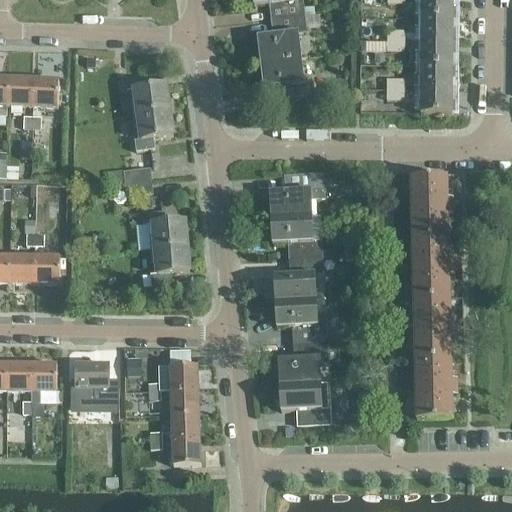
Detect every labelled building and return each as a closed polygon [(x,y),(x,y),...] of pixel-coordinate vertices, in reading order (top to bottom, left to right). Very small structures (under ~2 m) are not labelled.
[(303,0),(254,0),(255,7),(254,7),(254,9),(271,7),(273,23),(306,18),(303,0)] [(422,0),(422,20),(453,20),(453,0),(422,0)] [(259,41),(262,66),(302,61),(299,37),(308,35),(307,32),(321,30),(319,18),(306,19),(306,18),(273,23),(275,38),(258,40),(258,42),(259,41)] [(422,20),(422,44),(453,45),(453,20),(422,20)] [(388,44),(407,44),(404,34),(388,34),(388,44)] [(407,44),(388,44),(388,55),(404,55),(407,44)] [(422,44),(421,68),(453,69),(453,45),(422,44)] [(281,90),(283,106),(314,102),(312,85),(305,86),(302,61),(262,66),(265,90),(264,91),(264,92),(281,90)] [(421,92),(453,93),(453,69),(421,68),(421,92)] [(127,82),(129,94),(133,93),(136,118),(171,113),(168,88),(147,91),(145,79),(127,82)] [(10,82),(0,81),(0,118),(8,119),(9,109),(10,82)] [(34,83),(10,82),(9,109),(33,110),(34,83)] [(34,83),(33,110),(59,111),(60,84),(34,83)] [(388,93),(406,93),(403,83),(388,83),(388,93)] [(453,118),(453,93),(421,92),(421,117),(453,118)] [(406,93),(388,93),(388,103),(403,103),(406,93)] [(175,138),(171,113),(136,118),(139,143),(135,144),(137,156),(155,153),(154,141),(175,138)] [(33,132),(33,120),(25,120),(24,132),(33,132)] [(33,120),(33,132),(41,133),(42,121),(33,120)] [(126,188),(151,185),(149,172),(125,175),(126,188)] [(273,195),(274,221),(313,219),(312,203),(325,202),(323,177),(290,178),(291,194),(273,195)] [(411,180),(412,211),(454,210),(454,202),(449,202),(448,179),(411,180)] [(152,198),(151,185),(126,188),(128,201),(152,198)] [(454,210),(412,211),(413,241),(450,240),(449,218),(454,217),(454,210)] [(164,215),(146,216),(147,228),(151,228),(153,253),(190,250),(187,224),(165,226),(164,215)] [(321,219),(313,219),(274,221),(276,247),(289,247),(290,262),(323,261),(321,219)] [(36,250),(36,238),(28,238),(27,250),(36,250)] [(36,238),(36,250),(45,250),(45,238),(36,238)] [(450,240),(413,241),(414,271),(455,270),(455,263),(450,263),(450,240)] [(190,250),(153,253),(156,278),(151,278),(153,290),(171,288),(170,277),(192,275),(190,250)] [(0,258),(0,287),(10,287),(11,259),(0,258)] [(11,259),(10,287),(35,288),(35,260),(11,259)] [(61,260),(45,260),(35,260),(35,288),(60,288),(61,260)] [(277,279),(279,305),(318,303),(316,278),(324,278),(323,261),(290,262),(291,278),(277,279)] [(455,270),(414,271),(414,302),(451,301),(451,278),(456,278),(455,270)] [(451,301),(414,302),(415,332),(457,331),(457,323),(452,323),(451,301)] [(326,303),(318,303),(279,305),(280,331),(293,330),(294,346),(328,344),(326,303)] [(415,332),(416,362),(453,361),(452,338),(457,338),(457,331),(415,332)] [(282,363),(283,389),(322,387),(321,371),(329,370),(328,344),(294,346),(295,362),(282,363)] [(173,366),(192,366),(192,353),(173,353),(173,366)] [(416,362),(416,392),(458,391),(458,384),(453,383),(453,361),(416,362)] [(32,367),(8,367),(7,395),(23,395),(23,418),(32,418),(32,367)] [(58,367),(32,367),(32,418),(41,417),(41,406),(43,396),(58,396),(58,367)] [(76,411),(120,411),(120,392),(110,392),(111,367),(76,367),(76,394),(76,411)] [(171,369),(172,395),(200,394),(199,369),(171,369)] [(298,414),(298,430),(331,428),(329,386),(322,387),(283,389),(284,415),(298,414)] [(149,396),(161,395),(161,387),(149,387),(149,396)] [(459,399),(458,391),(416,392),(417,423),(454,422),(454,399),(459,399)] [(172,395),(172,420),(200,419),(200,394),(172,395)] [(161,395),(149,396),(150,404),(162,404),(161,395)] [(172,420),(173,444),(201,443),(200,419),(172,420)] [(151,445),(163,444),(162,436),(150,436),(151,445)] [(202,469),(201,443),(173,444),(174,469),(202,469)] [(163,444),(151,445),(151,454),(163,453),(163,444)]
